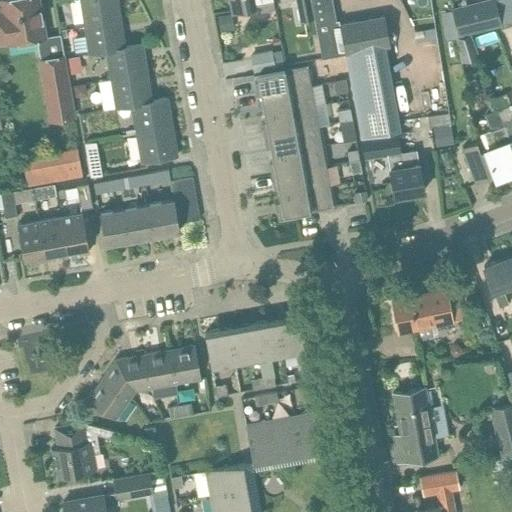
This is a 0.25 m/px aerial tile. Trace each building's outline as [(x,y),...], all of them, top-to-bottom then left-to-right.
[(44,36),(40,13),(37,0),(0,0),(2,13),(0,13),(0,41),(7,40),(8,43),(44,36)] [(80,0),(83,15),(84,22),(117,17),(115,5),(118,4),(117,0),(80,0)] [(274,7),(273,0),(230,0),(233,10),(234,10),(233,6),(246,4),(247,8),(260,5),(261,10),(274,7)] [(295,0),(299,21),(315,18),(311,0),(295,0)] [(458,36),(501,24),(501,23),(511,19),(511,0),(479,0),(451,8),(458,36)] [(231,13),(217,16),(221,32),(234,29),(231,13)] [(345,53),(370,48),(390,44),(384,15),(359,20),(339,24),(345,53)] [(117,18),(117,17),(84,22),(89,52),(106,49),(121,46),(119,33),(123,32),(120,17),(117,18)] [(457,38),(459,49),(462,62),(480,57),(471,35),(457,38)] [(106,49),(111,78),(143,72),(141,59),(145,58),(142,43),(121,46),(106,49)] [(360,137),(386,132),(370,48),(345,53),(360,137)] [(255,66),(276,64),(275,49),(254,51),(255,66)] [(63,55),(40,59),(51,120),(74,116),(63,55)] [(254,82),(257,95),(311,85),(307,64),(253,74),(253,75),(257,74),(258,81),(254,82)] [(347,68),(343,68),(334,70),(335,80),(345,78),(349,77),(347,68)] [(6,69),(0,74),(0,75),(5,82),(12,76),(6,69)] [(131,103),(148,100),(146,87),(150,87),(147,71),(143,72),(111,78),(115,106),(131,103)] [(347,91),(345,78),(335,80),(333,80),(335,93),(347,91)] [(85,83),(74,85),(76,96),(87,94),(85,83)] [(315,105),(311,85),(257,95),(259,108),(263,107),(264,114),(315,105)] [(511,113),(504,93),(494,98),(511,146),(511,113)] [(167,97),(148,100),(131,103),(137,132),(172,126),(172,125),(168,126),(166,113),(170,112),(167,97)] [(494,176),(511,169),(511,146),(494,98),(486,100),(490,112),(484,115),(490,130),(496,145),(486,149),(482,139),(462,147),(476,182),(490,177),(490,176),(494,174),(494,175),(494,176)] [(262,122),(264,135),(318,125),(315,105),(264,114),(266,121),(262,122)] [(340,121),(352,119),(350,108),(338,110),(340,121)] [(448,112),(426,115),(428,126),(449,123),(448,112)] [(272,154),(322,145),(318,125),(264,135),(266,148),(271,147),(272,154)] [(172,126),(137,132),(143,161),(158,158),(177,155),(177,154),(174,154),(171,141),(175,141),(172,126)] [(386,132),(360,137),(364,158),(384,154),(404,150),(399,130),(386,132)] [(269,162),(271,175),(326,165),(322,145),(272,154),(273,161),(269,162)] [(82,176),(76,148),(22,158),(27,186),(82,176)] [(359,159),(357,149),(348,151),(350,161),(359,159)] [(407,165),(390,168),(394,196),(424,191),(419,163),(416,149),(404,151),(407,165)] [(359,159),(350,161),(352,173),(362,171),(359,159)] [(102,174),(100,163),(89,165),(91,176),(102,174)] [(326,165),(271,175),(274,188),(278,187),(279,194),(329,185),(326,165)] [(168,169),(144,174),(146,184),(170,179),(168,169)] [(119,178),(121,188),(146,184),(144,174),(119,178)] [(171,180),(173,190),(193,187),(192,176),(171,180)] [(121,188),(119,178),(93,183),(95,193),(121,188)] [(92,206),(88,183),(76,185),(81,209),(92,206)] [(33,187),(35,199),(47,197),(45,185),(33,187)] [(297,213),(333,206),(329,185),(279,194),(280,202),(276,202),(280,220),(297,217),(297,213)] [(174,200),(175,201),(195,198),(193,187),(173,190),(174,200)] [(4,192),(6,205),(8,217),(18,215),(14,190),(4,192)] [(366,190),(353,193),(355,202),(367,200),(366,190)] [(175,201),(176,212),(197,208),(195,198),(175,201)] [(178,223),(178,222),(176,212),(175,201),(174,200),(149,204),(155,234),(179,230),(178,223)] [(130,239),(155,234),(149,204),(124,208),(130,239)] [(105,243),(130,239),(124,208),(99,213),(105,243)] [(176,212),(178,222),(199,219),(197,208),(176,212)] [(63,217),(69,250),(78,248),(79,253),(89,251),(86,232),(83,214),(63,217)] [(42,221),(48,259),(56,257),(55,252),(69,250),(63,217),(42,221)] [(36,261),(48,259),(42,221),(18,225),(20,238),(23,258),(36,256),(36,261)] [(511,260),(510,256),(484,266),(491,284),(493,291),(494,291),(499,306),(509,303),(503,288),(511,284),(511,260)] [(463,318),(456,286),(392,301),(399,332),(463,318)] [(300,315),(276,319),(283,356),(307,352),(300,315)] [(252,323),(259,361),(283,356),(276,319),(252,323)] [(228,328),(235,365),(259,361),(252,323),(228,328)] [(211,369),(235,365),(228,328),(205,332),(211,369)] [(455,344),(452,347),(452,352),(456,355),(460,354),(463,351),(463,346),(459,343),(455,344)] [(195,344),(168,349),(174,382),(201,377),(195,344)] [(142,354),(148,387),(174,382),(168,349),(142,354)] [(148,387),(142,354),(115,359),(101,379),(129,398),(135,389),(148,387)] [(301,380),(312,378),(310,369),(299,371),(301,380)] [(262,377),(264,386),(275,384),(273,375),(262,377)] [(264,386),(262,377),(251,379),(253,388),(264,386)] [(129,398),(101,379),(87,399),(104,410),(115,418),(129,398)] [(226,384),(214,386),(216,395),(227,393),(226,384)] [(304,396),(315,394),(313,385),(302,387),(304,396)] [(393,462),(405,460),(437,455),(425,386),(413,389),(393,392),(400,434),(389,436),(393,462)] [(276,392),(265,394),(267,403),(278,401),(276,392)] [(267,403),(265,394),(254,396),(256,405),(267,403)] [(511,401),(489,407),(495,435),(511,430),(511,401)] [(190,403),(179,405),(181,415),(192,413),(190,403)] [(170,417),(181,415),(179,405),(168,407),(170,417)] [(318,411),(293,415),(300,453),(325,448),(318,411)] [(300,453),(293,415),(270,419),(277,457),(300,453)] [(252,461),(277,457),(270,419),(246,424),(252,461)] [(113,430),(83,421),(55,427),(58,442),(61,441),(62,447),(53,448),(58,475),(78,472),(90,469),(97,467),(94,453),(100,452),(96,433),(111,437),(113,430)] [(144,427),(146,439),(156,437),(154,425),(144,427)] [(508,455),(501,457),(503,468),(510,466),(508,455)] [(197,495),(210,493),(247,486),(243,463),(193,472),(197,495)] [(162,470),(150,472),(113,479),(115,492),(68,500),(70,511),(109,511),(108,504),(118,503),(117,498),(152,492),(153,496),(167,493),(162,470)] [(416,511),(454,511),(451,489),(459,488),(456,470),(420,476),(424,494),(437,492),(440,506),(416,511)] [(171,476),(173,487),(182,485),(180,474),(171,476)] [(245,511),(251,511),(247,486),(210,493),(212,511),(245,511)]
